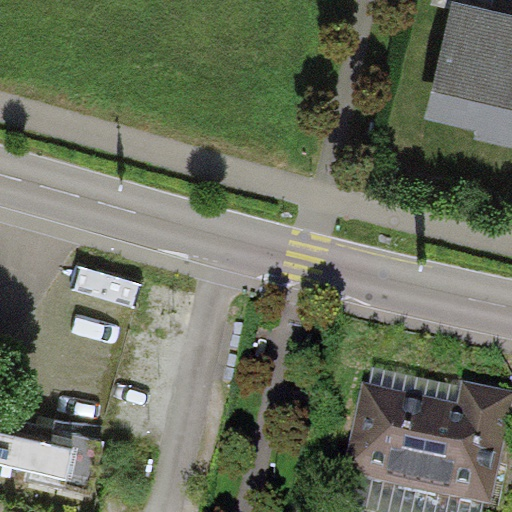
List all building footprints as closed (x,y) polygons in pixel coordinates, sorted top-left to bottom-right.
[(511,14),(492,10),(452,0),(450,9),(425,118),(477,129),(475,138),(511,146),(511,14)] [(494,0),(432,0),(431,5),(450,9),(452,0),(492,10),(494,0)] [(374,367),(371,384),(458,403),(461,386),(374,367)] [(511,406),(511,390),(463,380),(461,386),(458,403),(371,384),(363,382),(344,471),(373,477),(485,501),(491,503),(511,406)] [(375,511),(482,511),(485,501),(373,477),(366,510),(375,511)]
